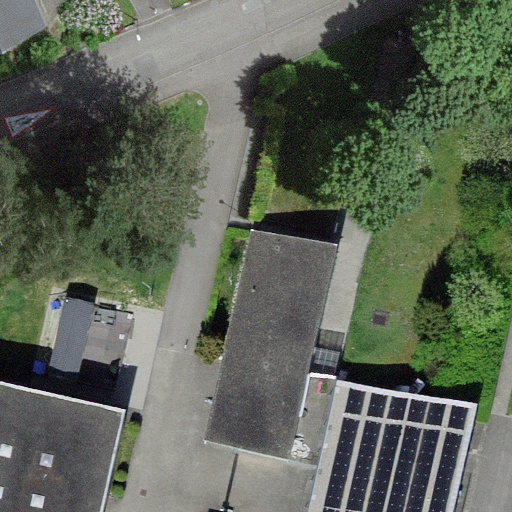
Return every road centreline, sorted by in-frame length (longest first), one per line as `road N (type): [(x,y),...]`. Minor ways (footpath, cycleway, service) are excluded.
road 1 (residential): [(163,58),(0,119)]
road 2 (residential): [(295,0),(163,58)]
